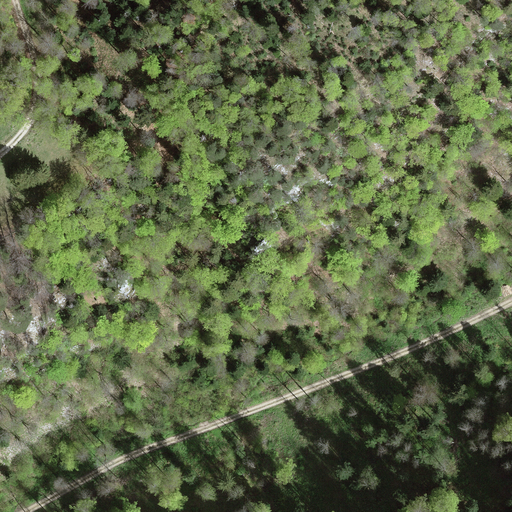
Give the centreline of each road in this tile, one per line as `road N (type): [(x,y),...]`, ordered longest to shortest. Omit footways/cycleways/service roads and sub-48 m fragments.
road 1 (track): [(21,511),(146,449),(450,333),(511,299)]
road 2 (track): [(0,155),(39,100),(18,0)]
